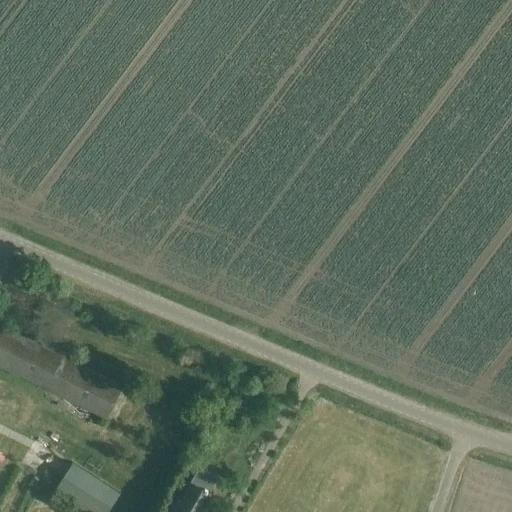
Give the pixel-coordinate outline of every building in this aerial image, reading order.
[(0,366),(106,419),(123,387),(0,326),(0,366)] [(39,401),(0,381),(0,419),(23,431),(39,401)] [(112,511),(124,495),(76,463),(57,491),(88,511),(112,511)] [(26,466),(23,474),(52,485),(55,477),(26,466)] [(191,483),(182,501),(178,506),(175,504),(170,511),(200,511),(201,511),(211,494),(191,483)]
